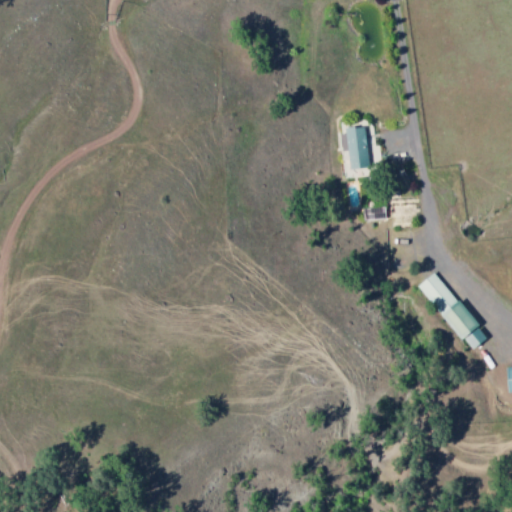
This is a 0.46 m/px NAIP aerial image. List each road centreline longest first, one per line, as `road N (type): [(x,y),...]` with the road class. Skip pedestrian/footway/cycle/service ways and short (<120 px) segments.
road 1 (residential): [(0,300),(43,193),(140,107),(142,71),(121,24),(125,0)]
road 2 (residential): [(403,0),(446,267)]
